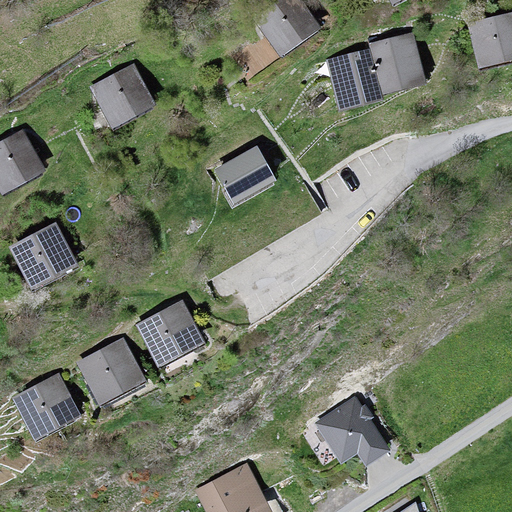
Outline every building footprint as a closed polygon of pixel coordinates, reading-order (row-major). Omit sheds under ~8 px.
[(310,0),(292,0),(261,24),(293,68),(337,35),(310,0)] [(395,0),(401,10),(421,0),(395,0)] [(511,19),(481,26),(492,74),(511,69),(511,19)] [(378,45),(395,100),(439,86),(423,32),(378,45)] [(262,33),(234,52),(250,75),(278,56),(262,33)] [(380,52),(336,66),(352,120),(397,106),(395,100),(380,52)] [(143,67),(96,89),(120,137),(165,114),(143,67)] [(30,137),(0,153),(0,179),(14,204),(55,180),(30,137)] [(269,154),(227,179),(248,214),(290,189),(269,154)] [(310,188),(198,255),(214,284),(327,216),(310,188)] [(64,230),(21,254),(46,299),(90,274),(64,230)] [(198,309),(151,336),(177,379),(223,351),(198,309)] [(136,345),(92,371),(118,415),(163,388),(136,345)] [(70,377),(25,401),(50,449),(95,425),(70,377)] [(358,396),(313,424),(339,464),(358,452),(365,463),(390,448),(358,396)] [(274,511),(249,468),(202,494),(211,511),(274,511)]
